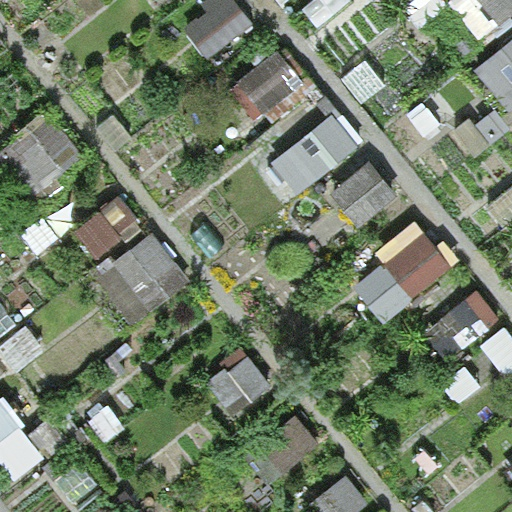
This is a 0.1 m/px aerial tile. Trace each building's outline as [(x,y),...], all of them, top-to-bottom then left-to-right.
[(238,0),(225,0),(192,23),(210,50),(253,21),(238,0)] [(405,0),(416,19),(450,0),(405,0)] [(511,0),(456,0),(485,37),(511,16),(511,0)] [(511,34),(477,64),(511,105),(511,34)] [(288,45),(239,71),(263,117),(312,91),(288,45)] [(256,149),(301,197),(370,134),(325,85),(256,149)] [(49,179),(83,147),(54,118),(21,150),(49,179)] [(154,224),(96,270),(137,322),(195,276),(154,224)] [(431,234),(391,263),(413,292),(452,263),(431,234)]
